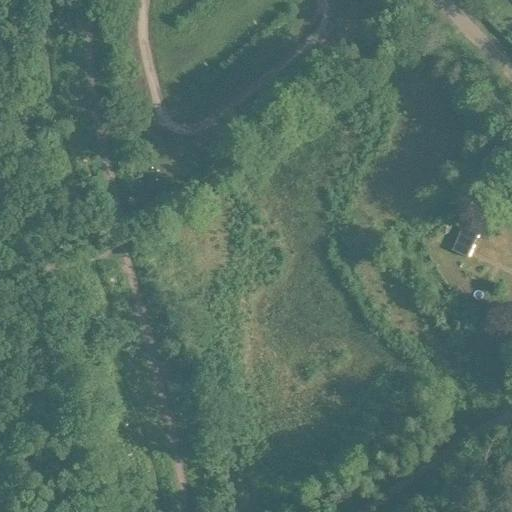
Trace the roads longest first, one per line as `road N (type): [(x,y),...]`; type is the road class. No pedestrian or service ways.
road 1 (unknown): [(24,0),(36,82),(94,256),(116,282),(117,355),(159,511)]
road 2 (unclassified): [(387,511),(511,438)]
